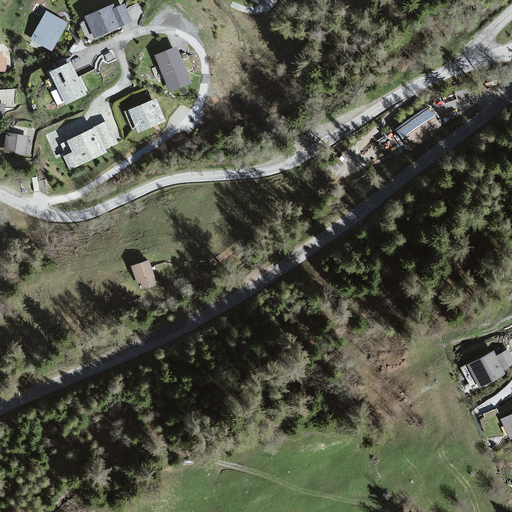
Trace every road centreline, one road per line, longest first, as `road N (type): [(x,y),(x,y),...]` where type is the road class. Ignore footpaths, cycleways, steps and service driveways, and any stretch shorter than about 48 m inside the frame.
road 1 (unclassified): [(511,94),(248,289),(0,409)]
road 2 (track): [(511,193),(391,295),(252,379),(218,409),(141,441),(47,511)]
road 3 (unclassified): [(477,61),(413,87),(273,170),(169,180),(77,217),(0,195)]
road 4 (track): [(385,511),(141,441)]
